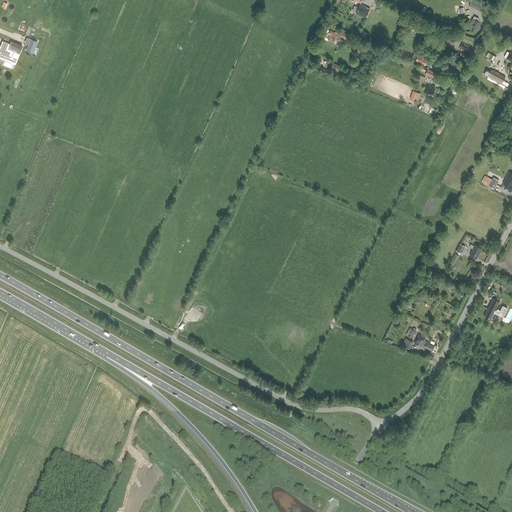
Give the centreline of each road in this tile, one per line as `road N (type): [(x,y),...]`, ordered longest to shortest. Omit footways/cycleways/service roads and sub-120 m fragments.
road 1 (trunk): [(410,511),(0,275)]
road 2 (unclassified): [(383,430),(360,410),(294,406),(0,247)]
road 3 (trunk): [(108,353),(381,511)]
road 4 (unclassified): [(383,430),(426,383),(511,224)]
road 5 (trunk): [(108,353),(201,436),(255,511)]
road 6 (trunk): [(0,292),(108,353)]
